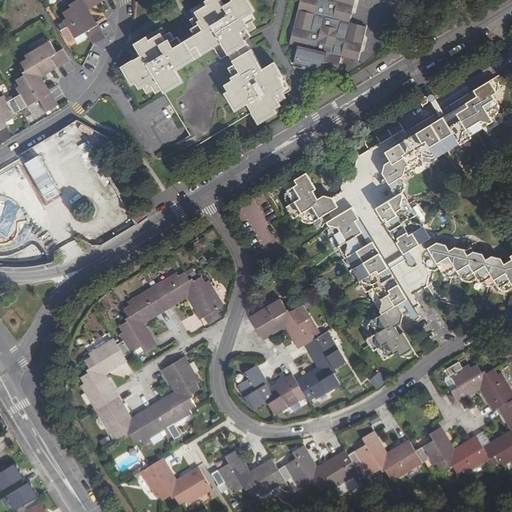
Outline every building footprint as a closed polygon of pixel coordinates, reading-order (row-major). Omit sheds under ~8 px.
[(71,0),(72,1),(69,3),(71,7),(63,11),(66,18),(63,19),(64,20),(67,26),(62,29),(61,29),(68,41),(74,38),(85,32),(88,36),(92,43),(104,37),(97,25),(95,26),(84,8),(97,0),(71,0)] [(281,75),(284,73),(285,72),(278,60),(276,60),(265,66),(261,58),(262,58),(256,47),(254,48),(247,36),(254,33),(252,29),(259,25),(254,18),(256,17),(253,10),(256,8),(251,0),(231,0),(225,4),(223,0),(204,0),(206,4),(196,9),(198,13),(190,18),(194,26),(191,27),(196,35),(182,43),(179,36),(175,38),(171,30),(163,35),(161,31),(149,38),(147,35),(134,42),(141,54),(133,59),(133,58),(121,65),(133,84),(135,83),(139,89),(143,88),(147,94),(154,89),(156,93),(163,89),(195,143),(251,111),(258,124),(278,112),(276,109),(283,105),(282,102),(289,98),(284,89),(288,87),(281,75)] [(300,0),(290,44),(298,46),(295,62),(338,73),(341,56),(358,60),(367,27),(350,23),(355,0),(300,0)] [(64,20),(58,23),(62,29),(67,26),(64,20)] [(85,32),(74,38),(77,42),(88,36),(85,32)] [(57,67),(69,61),(62,49),(57,52),(52,41),(27,55),(28,58),(22,61),(27,70),(23,72),(25,75),(17,79),(21,86),(17,88),(21,95),(9,102),(5,95),(1,98),(0,96),(0,131),(8,127),(5,121),(41,100),(47,111),(58,105),(52,93),(50,94),(39,76),(57,66),(57,67)] [(64,48),(62,49),(69,61),(70,60),(64,48)] [(499,84),(495,77),(467,93),(468,95),(405,132),(404,129),(359,155),(354,182),(343,183),(341,188),(343,191),(333,197),(324,195),(317,198),(313,191),(316,188),(303,168),(297,172),(295,179),(298,184),(286,191),(285,197),(289,205),(288,206),(294,216),(296,217),(299,215),(301,220),(312,222),(330,212),(334,218),(328,222),(384,314),(370,322),(369,329),(372,334),(366,338),(374,351),(378,349),(384,358),(399,350),(402,355),(406,353),(408,356),(415,352),(404,333),(401,334),(396,326),(402,323),(403,315),(420,305),(413,294),(431,283),(435,270),(440,267),(445,275),(452,277),(459,273),(462,279),(471,281),(478,277),(482,284),(488,285),(495,281),(499,288),(507,289),(511,286),(511,255),(511,256),(511,259),(505,264),(502,258),(492,256),(486,259),(483,253),(474,251),(468,254),(465,248),(456,247),(449,250),(446,244),(437,242),(434,244),(402,192),(404,191),(405,181),(402,176),(493,121),(488,112),(499,106),(493,94),(498,92),(499,84)] [(66,194),(49,158),(85,141),(79,126),(30,149),(34,157),(25,161),(31,174),(28,176),(42,205),(66,194)] [(25,217),(22,208),(20,204),(16,201),(12,198),(6,196),(0,195),(0,194),(0,243),(6,243),(14,239),(20,233),(24,225),(25,217)] [(178,272),(128,302),(130,305),(123,308),(128,317),(125,319),(127,322),(119,326),(122,334),(120,335),(124,341),(118,344),(114,338),(89,353),(92,357),(85,360),(90,369),(87,371),(89,375),(81,379),(85,386),(81,388),(111,438),(114,436),(116,439),(117,439),(117,440),(126,435),(127,438),(130,436),(135,444),(141,441),(143,444),(168,429),(175,440),(182,436),(175,424),(193,414),(191,410),(197,407),(192,398),(195,396),(194,393),(202,389),(198,383),(200,381),(186,357),(164,371),(166,377),(169,376),(179,393),(162,403),(161,402),(148,409),(149,411),(131,422),(121,406),(123,404),(115,391),(113,392),(102,375),(120,364),(121,366),(127,362),(125,358),(143,347),(145,352),(157,345),(153,339),(151,340),(141,324),(159,313),(160,315),(174,307),(173,305),(190,294),(200,311),(197,312),(201,319),(225,305),(211,279),(207,281),(204,275),(195,281),(194,278),(191,280),(186,271),(180,275),(178,272)] [(262,326),(256,329),(263,340),(269,337),(268,335),(286,324),(297,342),(294,344),(298,350),(305,346),(309,352),(311,351),(321,368),(304,378),(303,377),(297,380),(293,374),(286,378),(287,380),(270,390),(259,373),(263,371),(259,365),(245,373),(249,379),(237,385),(252,409),(263,403),(264,405),(268,404),(275,416),(300,401),(293,390),(299,386),(303,392),(308,402),(311,400),(314,399),(315,401),(340,387),(334,374),(338,372),(337,369),(347,363),(329,332),(309,343),(306,337),(318,330),(303,305),(292,312),(290,309),(288,310),(282,299),(255,314),(262,326)] [(237,451),(225,458),(229,464),(212,474),(219,486),(224,483),(228,489),(231,487),(235,493),(243,489),(244,491),(248,488),(253,497),(260,494),(261,496),(293,477),(296,483),(300,481),(303,488),(311,484),(312,486),(316,484),(321,493),(327,490),(329,492),(353,478),(347,467),(354,463),(357,468),(363,465),(366,470),(370,467),(374,474),(382,470),(383,472),(386,471),(391,478),(397,474),(399,477),(428,460),(432,466),(436,464),(439,470),(447,466),(448,467),(452,466),(457,475),(463,472),(465,474),(496,456),(502,466),(511,460),(511,389),(502,373),(499,375),(495,369),(487,374),(485,371),(482,372),(477,365),(472,368),(470,365),(463,369),(459,362),(447,369),(452,377),(457,387),(452,390),(459,402),(464,398),(463,397),(481,387),(491,403),(489,405),(493,411),(499,408),(502,415),(504,414),(511,427),(511,433),(492,446),(491,443),(483,448),(476,436),(469,440),(470,442),(453,453),(443,436),(445,434),(441,427),(429,434),(433,440),(416,450),(410,441),(404,444),(405,446),(388,457),(377,439),(379,438),(375,432),(365,438),(368,444),(349,455),(347,451),(340,455),(341,457),(317,471),(307,454),(309,454),(305,446),(293,453),(296,459),(279,469),(273,459),(266,463),(267,465),(249,475),(239,459),(241,457),(237,451)] [(378,374),(371,380),(378,389),(385,383),(378,374)] [(457,387),(452,377),(448,379),(448,382),(452,390),(457,387)] [(211,499),(218,496),(210,484),(209,483),(199,467),(193,470),(194,472),(175,484),(165,466),(167,465),(164,459),(141,472),(155,497),(158,495),(163,502),(171,497),(172,499),(175,498),(180,506),(187,502),(188,505),(209,493),(211,495),(210,495),(211,499)] [(46,511),(42,504),(38,498),(25,506),(29,511),(46,511)]
